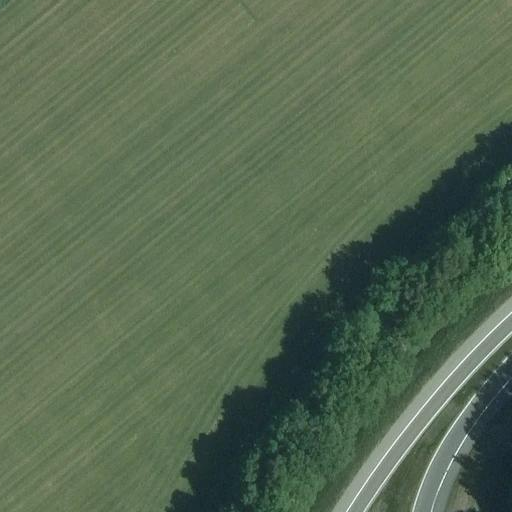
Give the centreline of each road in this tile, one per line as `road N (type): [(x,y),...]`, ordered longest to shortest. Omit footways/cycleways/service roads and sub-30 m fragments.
road 1 (motorway): [(511,324),(390,459),(357,511)]
road 2 (motorway): [(422,511),(457,431),(511,367)]
